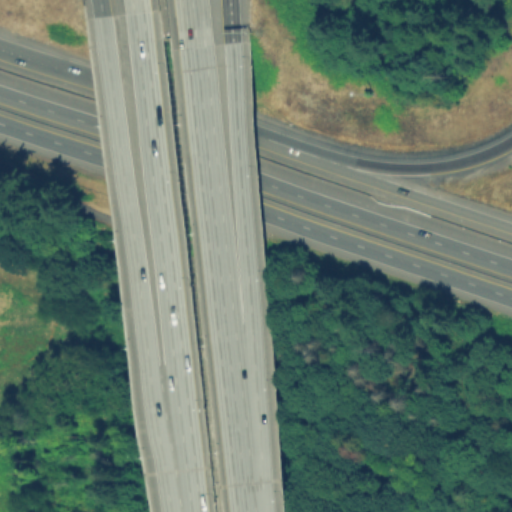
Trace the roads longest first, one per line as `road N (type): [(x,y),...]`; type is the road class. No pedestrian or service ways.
road 1 (motorway): [(0,121),(511,296)]
road 2 (motorway): [(511,267),(0,92)]
road 3 (motorway): [(342,170),(0,53)]
road 4 (motorway): [(101,14),(180,364)]
road 5 (motorway): [(140,10),(180,364)]
road 6 (motorway): [(216,327),(229,41)]
road 7 (motorway): [(216,327),(185,46)]
road 8 (motorway): [(511,227),(342,170)]
road 9 (motorway): [(234,491),(216,327)]
road 10 (motorway): [(180,364),(196,511)]
